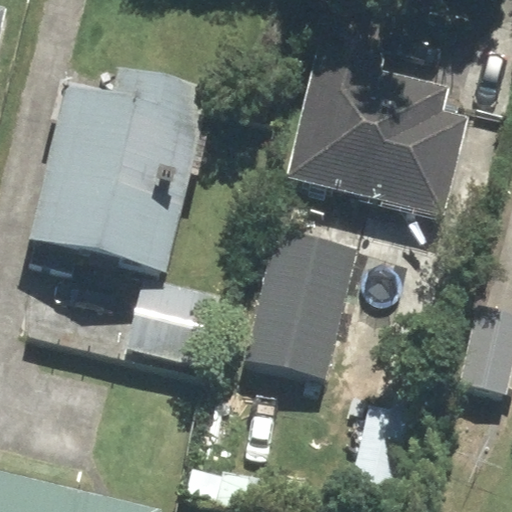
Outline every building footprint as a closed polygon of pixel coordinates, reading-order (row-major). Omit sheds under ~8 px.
[(258,0),(243,63),(274,71),(291,0),(258,0)] [(299,94),(274,192),(337,208),(392,222),(431,232),(456,133),(430,127),(436,103),(367,86),(370,76),(308,60),(305,71),(299,94)] [(154,288),(191,140),(199,109),(106,86),(99,116),(53,105),(15,254),(61,265),(154,288)] [(275,227),(244,358),(328,378),(359,247),(275,227)] [(134,293),(117,361),(191,379),(208,312),(134,293)] [(511,334),(511,325),(476,317),(456,397),(494,406),(511,334)] [(0,511),(97,511),(0,487),(0,511)]
